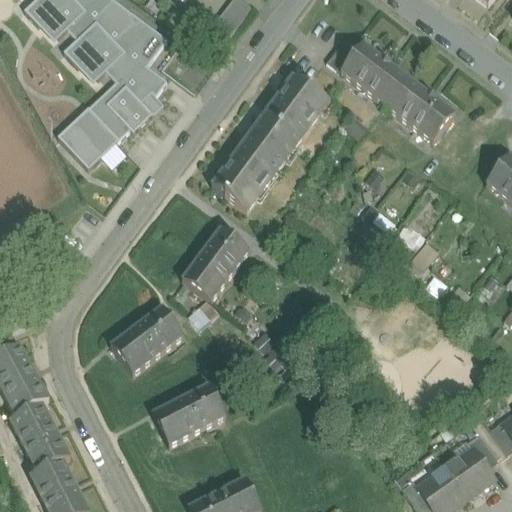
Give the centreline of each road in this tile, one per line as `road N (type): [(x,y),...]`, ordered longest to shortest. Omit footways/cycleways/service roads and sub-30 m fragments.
road 1 (residential): [(297,0),(64,316),(58,349),(65,382),(132,511)]
road 2 (residential): [(404,0),(511,82)]
